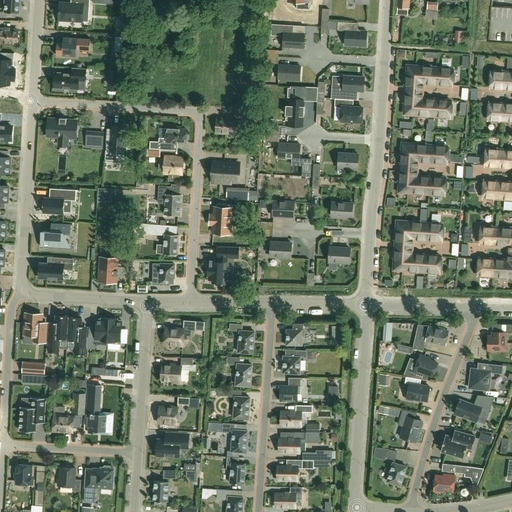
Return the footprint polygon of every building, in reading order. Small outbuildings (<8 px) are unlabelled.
[(19,13),(19,0),(4,0),(4,12),(19,13)] [(89,0),(77,0),(77,4),(60,3),(58,20),(82,22),(83,4),(89,5),(89,0)] [(287,0),(288,2),(297,2),(296,9),(309,9),(310,1),(304,0),(303,0),(287,0)] [(409,8),(409,0),(397,0),(397,8),(409,8)] [(426,1),(426,17),(437,18),(437,1),(426,1)] [(345,45),(366,46),(367,31),(361,31),(357,28),(358,23),(338,22),(337,30),(346,31),(345,45)] [(292,33),(293,26),(272,24),(271,36),(283,36),(283,47),(303,48),(304,33),(292,33)] [(0,43),(17,44),(18,30),(0,29),(0,43)] [(87,39),(90,39),(63,37),(63,42),(57,42),(56,56),(76,57),(77,49),(87,49),(87,39)] [(0,86),(5,87),(6,84),(10,85),(10,80),(15,81),(15,69),(11,68),(11,66),(11,60),(8,60),(8,53),(0,52),(0,86)] [(300,67),(279,65),(278,79),(300,80),(300,67)] [(407,77),(404,77),(404,84),(406,85),(406,90),(422,91),(423,83),(423,75),(415,75),(415,71),(415,66),(407,66),(407,77)] [(437,68),(415,66),(415,71),(415,75),(423,75),(423,83),(436,84),(437,68)] [(79,80),(85,81),(86,69),(73,68),(72,74),(55,73),(54,87),(56,88),(56,90),(64,91),(64,88),(69,88),(69,91),(77,92),(77,89),(78,89),(79,80)] [(452,81),(454,81),(455,73),(453,73),(453,69),(437,68),(436,84),(452,85),(452,81)] [(490,88),(506,89),(507,72),(502,72),(502,70),(494,69),(494,72),(491,71),(491,76),(489,75),(488,83),(490,84),(490,88)] [(108,71),(107,83),(120,84),(121,72),(108,71)] [(332,86),(331,98),(335,99),(348,99),(349,100),(350,91),(363,92),(364,77),(343,76),(343,87),(332,86)] [(286,99),(285,125),(301,126),(302,116),(303,116),(303,107),(302,106),(302,100),(305,100),(306,87),(297,86),(296,99),(286,99)] [(403,103),(405,103),(404,114),(412,114),(412,109),(413,106),(421,107),(422,99),(422,91),(406,90),(405,95),(403,95),(403,103)] [(334,107),(334,120),(341,121),(362,122),(362,108),(353,107),(348,107),(348,99),(335,99),(334,107)] [(420,115),(420,117),(428,118),(428,115),(434,116),(435,99),(422,99),(421,107),(413,106),(412,109),(412,114),(420,115)] [(446,119),(447,117),(450,117),(450,113),(452,113),(453,105),(450,105),(451,100),(435,99),(434,116),(439,116),(439,118),(446,119)] [(499,120),(504,120),(505,104),(489,103),(489,107),(487,107),(486,115),(488,115),(488,119),(491,120),(491,122),(499,122),(499,120)] [(0,115),(0,139),(11,140),(12,126),(1,126),(2,116),(0,115)] [(50,127),(48,127),(47,137),(59,137),(59,142),(68,142),(68,138),(76,138),(77,129),(76,129),(77,127),(75,127),(75,120),(66,120),(67,118),(60,117),(60,119),(50,119),(50,127)] [(236,134),(237,120),(217,119),(216,132),(236,134)] [(106,134),(104,161),(122,162),(124,128),(116,127),(116,129),(116,132),(112,132),(112,135),(106,134)] [(150,149),(147,149),(160,150),(172,150),(173,142),(185,143),(185,141),(187,140),(187,136),(186,134),(186,129),(180,129),(180,127),(167,127),(167,128),(159,128),(159,142),(150,141),(150,149)] [(87,132),(86,146),(102,147),(103,133),(87,132)] [(279,143),(278,157),(291,158),(291,164),(303,165),(302,176),(310,176),(311,159),(300,159),(300,145),(279,143)] [(418,143),(418,145),(410,144),(410,149),(410,153),(418,153),(417,161),(431,162),(432,146),(426,145),(426,143),(418,143)] [(410,153),(410,149),(410,144),(402,144),(401,155),(399,154),(399,162),(401,163),(400,168),(417,169),(417,166),(417,161),(418,153),(410,153)] [(448,147),(445,147),(445,144),(437,144),(437,146),(432,146),(431,162),(447,163),(447,159),(449,159),(449,151),(447,151),(448,147)] [(485,166),(501,167),(502,150),(497,150),(497,148),(489,147),(489,149),(486,149),(486,154),(484,153),(483,161),(485,161),(485,166)] [(511,148),(508,149),(508,151),(502,150),(501,167),(511,167),(511,148)] [(160,150),(147,149),(147,156),(159,157),(160,150)] [(0,150),(0,173),(9,174),(10,158),(8,157),(8,151),(0,150)] [(359,154),(339,153),(338,168),(358,169),(359,154)] [(172,156),(165,156),(164,172),(169,173),(169,181),(178,181),(179,173),(182,173),(182,170),(184,169),(184,163),(182,163),(182,159),(172,158),(172,156)] [(232,179),(238,180),(239,163),(215,161),(213,182),(232,183),(232,179)] [(417,169),(400,168),(400,173),(398,173),(397,181),(400,181),(399,192),(407,192),(407,187),(407,184),(416,185),(416,176),(417,169)] [(407,187),(407,192),(415,193),(414,195),(422,196),(423,193),(429,194),(430,177),(416,176),(416,185),(407,184),(407,187)] [(447,183),(445,183),(446,178),(430,177),(429,194),(434,194),(433,196),(441,197),(441,195),(444,195),(445,191),(447,191),(447,183)] [(494,198),(498,198),(500,182),(484,181),(484,185),(482,185),(481,193),(483,193),(483,197),(486,198),(486,200),(494,200),(494,198)] [(511,182),(500,182),(498,198),(505,199),(505,201),(511,201),(511,182)] [(226,186),(226,197),(241,198),(242,187),(226,186)] [(158,203),(165,203),(164,215),(179,216),(180,195),(170,194),(171,187),(159,187),(158,203)] [(50,188),(50,189),(52,189),(51,198),(43,198),(43,212),(64,213),(64,200),(76,201),(76,190),(50,188)] [(294,202),(274,201),(273,216),(293,217),(294,202)] [(353,203),(333,202),(332,217),(352,218),(353,203)] [(210,214),(209,225),(213,225),(213,233),(230,234),(230,225),(231,218),(235,218),(235,206),(232,206),(226,205),(226,208),(217,207),(215,207),(214,215),(210,214)] [(421,221),(413,220),(413,222),(405,222),(405,227),(404,230),(413,231),(412,239),(426,240),(427,223),(421,223),(421,221)] [(395,245),(412,246),(412,239),(413,231),(404,230),(405,227),(405,222),(397,221),(396,232),(394,232),(394,240),(396,240),(395,243),(395,245)] [(440,222),(432,221),(432,224),(427,223),(426,240),(441,241),(442,237),(444,237),(444,229),(442,229),(442,224),(439,224),(440,222)] [(52,224),(51,232),(42,232),(41,246),(40,246),(63,248),(64,247),(63,247),(63,233),(70,234),(70,225),(71,225),(71,224),(51,223),(51,224),(52,224)] [(133,236),(142,237),(143,224),(134,223),(133,236)] [(160,225),(148,224),(148,234),(154,234),(162,235),(162,225),(160,225)] [(480,239),(480,243),(495,244),(496,228),(492,228),(492,225),(484,225),(484,227),(481,227),(481,231),(478,231),(478,239),(480,239)] [(503,226),(503,228),(496,228),(495,244),(509,245),(510,237),(511,237),(511,228),(511,229),(511,227),(503,226)] [(164,234),(163,246),(164,246),(163,254),(168,254),(167,256),(175,256),(175,255),(177,255),(178,235),(164,234)] [(451,253),(451,241),(443,241),(442,253),(451,253)] [(291,243),(271,242),(270,257),(290,258),(291,243)] [(394,258),(394,269),(402,270),(402,265),(402,262),(411,262),(411,254),(412,246),(395,245),(395,251),(393,251),(392,258),(394,258)] [(226,285),(225,285),(226,280),(226,271),(228,271),(229,258),(234,258),(238,258),(239,247),(218,246),(217,257),(217,258),(218,258),(218,261),(214,261),(211,261),(210,265),(208,265),(208,268),(208,269),(208,271),(208,272),(207,276),(209,276),(209,280),(212,280),(212,282),(216,282),(216,285),(226,285)] [(350,248),(330,247),(329,262),(349,263),(350,248)] [(402,270),(410,270),(409,273),(417,273),(417,271),(424,271),(425,255),(411,254),(411,262),(402,262),(402,265),(402,270)] [(428,274),(436,274),(436,272),(439,272),(440,268),(442,268),(442,260),(440,260),(440,256),(425,255),(424,271),(428,272),(428,274)] [(40,265),(39,278),(63,279),(64,270),(72,270),(73,259),(53,257),(52,263),(49,263),(49,265),(47,265),(40,265)] [(98,282),(115,283),(117,259),(100,258),(98,282)] [(489,276),(493,276),(494,260),(479,259),(479,263),(476,263),(476,271),(478,271),(478,275),(481,275),(481,277),(489,278),(489,276)] [(508,260),(494,260),(493,276),(500,276),(499,279),(507,279),(507,277),(511,277),(511,268),(508,268),(508,260)] [(174,284),(174,264),(153,264),(153,284),(174,284)] [(56,315),(55,323),(49,322),(49,323),(50,323),(48,352),(58,353),(59,340),(67,340),(69,317),(69,316),(63,316),(64,314),(57,313),(57,315),(56,315)] [(24,334),(23,343),(32,343),(32,341),(39,341),(46,342),(47,324),(41,323),(42,315),(25,314),(24,334)] [(85,355),(87,327),(81,326),(82,318),(80,318),(80,316),(74,315),(74,317),(69,317),(67,340),(75,341),(74,354),(85,355)] [(88,334),(87,349),(95,349),(95,345),(108,346),(108,343),(109,318),(101,318),(101,320),(97,319),(96,323),(95,334),(88,334)] [(108,346),(108,349),(120,350),(120,344),(122,321),(117,321),(117,319),(109,318),(108,343),(108,346)] [(297,330),(287,330),(287,345),(302,345),(302,334),(303,334),(303,324),(297,324),(297,330)] [(511,324),(492,324),(492,336),(488,336),(488,351),(506,351),(506,344),(506,332),(511,332),(511,324)] [(340,326),(332,326),(332,343),(341,343),(340,326)] [(445,345),(448,331),(429,327),(426,340),(445,345)] [(184,330),(165,328),(165,332),(163,334),(163,338),(165,340),(164,344),(183,345),(184,330)] [(238,343),(238,352),(253,353),(254,332),(239,331),(238,343)] [(383,332),(383,341),(392,342),(392,333),(383,332)] [(412,348),(399,344),(397,350),(410,353),(412,348)] [(307,351),(299,351),(299,357),(283,356),(283,373),(299,373),(300,357),(306,358),(307,351)] [(427,357),(420,355),(415,370),(417,370),(414,378),(426,380),(428,375),(432,376),(433,374),(436,372),(437,368),(436,366),(437,363),(426,359),(427,357)] [(45,373),(45,364),(24,363),(23,372),(24,372),(45,373)] [(488,390),(490,372),(502,373),(502,365),(479,363),(478,370),(471,369),(469,388),(488,390)] [(252,365),(237,364),(236,385),(250,386),(252,365)] [(181,367),(162,366),(162,368),(160,370),(159,374),(161,376),(161,379),(173,380),(173,382),(180,383),(181,367)] [(379,373),(377,384),(386,385),(387,374),(379,373)] [(31,375),(30,383),(44,383),(47,384),(47,376),(44,375),(31,375)] [(406,377),(405,383),(409,384),(407,395),(414,396),(414,400),(420,401),(420,400),(427,401),(430,387),(420,385),(421,379),(406,377)] [(281,386),(280,400),(297,401),(297,394),(300,394),(300,387),(300,378),(289,378),(289,386),(281,386)] [(88,385),(86,418),(88,418),(87,427),(88,427),(88,433),(98,433),(97,433),(97,431),(105,432),(106,415),(99,414),(99,413),(100,410),(99,410),(100,394),(101,394),(100,394),(101,386),(88,385)] [(210,389),(210,397),(216,397),(216,395),(224,396),(225,396),(226,390),(224,390),(216,389),(210,389)] [(227,396),(235,396),(233,418),(248,419),(250,397),(236,396),(237,390),(228,390),(227,396)] [(86,394),(73,394),(72,412),(84,412),(86,394)] [(328,395),(328,403),(338,403),(338,395),(328,395)] [(454,414),(476,422),(482,408),(489,411),(494,397),(478,395),(475,404),(460,399),(454,414)] [(37,431),(37,422),(45,423),(46,414),(47,398),(32,397),(32,407),(22,407),(21,431),(37,431)] [(307,412),(308,406),(308,405),(296,405),(296,412),(281,411),(281,425),(301,426),(301,412),(307,412)] [(378,405),(377,412),(387,415),(387,414),(389,407),(378,405)] [(178,408),(159,407),(158,422),(177,424),(178,408)] [(402,409),(397,425),(404,427),(401,438),(404,438),(415,442),(421,421),(415,419),(417,412),(415,412),(403,409),(402,409)] [(63,415),(54,414),(54,423),(53,424),(52,427),(53,429),(54,429),(53,430),(55,430),(56,431),(60,432),(61,431),(61,430),(72,431),(73,417),(63,417),(63,415)] [(208,432),(218,433),(219,423),(208,423),(208,432)] [(222,432),(232,433),(231,451),(246,452),(247,431),(235,430),(235,424),(222,423),(222,432)] [(307,424),(307,432),(319,433),(319,424),(307,424)] [(471,449),(475,436),(454,430),(452,437),(445,435),(440,451),(463,458),(466,448),(471,449)] [(280,438),(279,452),(299,453),(299,443),(319,443),(319,433),(307,432),(294,432),(294,439),(280,438)] [(179,448),(188,448),(189,435),(166,433),(165,440),(157,440),(157,446),(155,446),(154,453),(156,453),(156,455),(179,457),(179,448)] [(486,434),(484,443),(490,444),(492,436),(486,434)] [(397,452),(388,449),(385,457),(395,460),(397,452)] [(316,452),(316,460),(332,460),(332,450),(316,450),(316,452)] [(244,484),(245,464),(238,464),(239,458),(227,457),(226,469),(229,472),(230,472),(230,483),(244,484)] [(297,480),(297,468),(314,468),(314,460),(289,460),(289,466),(277,466),(277,480),(297,480)] [(393,462),(387,481),(400,486),(406,467),(393,462)] [(17,465),(16,484),(32,484),(33,477),(31,477),(31,465),(28,465),(26,463),(22,463),(20,465),(17,465)] [(199,480),(198,463),(184,463),(185,481),(199,480)] [(73,491),(80,492),(81,480),(74,479),(75,468),(72,468),(70,466),(66,465),(64,467),(61,467),(60,479),(59,479),(58,486),(74,487),(73,491)] [(114,468),(111,468),(110,466),(104,465),(103,468),(100,467),(100,469),(93,468),(93,469),(87,468),(84,502),(94,503),(95,488),(112,489),(114,468)] [(453,472),(463,473),(463,476),(469,477),(472,482),(471,483),(476,485),(482,468),(453,465),(453,472)] [(447,477),(436,475),(435,478),(433,480),(433,484),(434,486),(434,489),(453,491),(455,476),(447,475),(447,477)] [(155,480),(153,501),(155,501),(154,505),(166,506),(166,502),(167,502),(169,481),(155,480)] [(276,493),(275,507),(297,508),(297,506),(302,506),(302,494),(302,487),(290,487),(290,494),(276,493)] [(227,511),(241,511),(243,497),(231,496),(231,490),(218,490),(217,498),(228,498),(227,511)]
